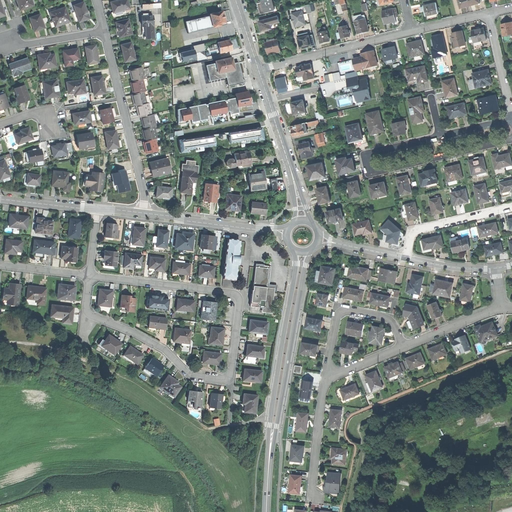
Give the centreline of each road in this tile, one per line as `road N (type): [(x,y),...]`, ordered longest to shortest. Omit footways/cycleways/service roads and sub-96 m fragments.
road 1 (residential): [(440,136),(361,155),(366,173),(511,137)]
road 2 (residential): [(89,275),(234,293),(230,371),(222,379)]
road 3 (secondary): [(269,457),(308,252)]
road 4 (secondary): [(296,251),(269,457)]
road 5 (residential): [(89,275),(89,314),(165,350),(191,375),(222,379)]
road 6 (residential): [(143,212),(103,31)]
road 7 (residential): [(411,30),(258,69)]
road 8 (residential): [(287,231),(143,212)]
road 9 (residential): [(402,346),(385,317),(341,310),(331,375)]
road 10 (residential): [(405,257),(414,231),(511,206)]
road 11 (residential): [(331,375),(319,404),(311,497)]
